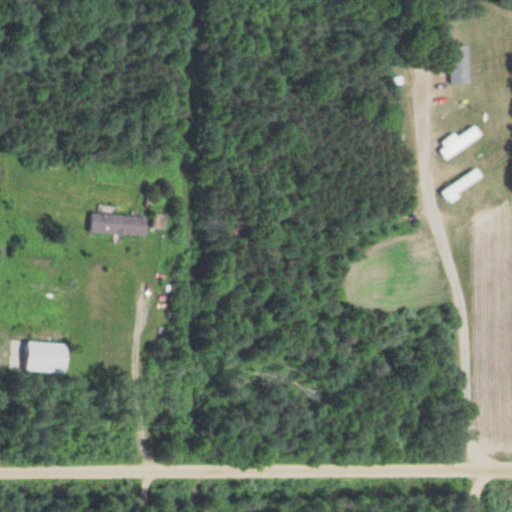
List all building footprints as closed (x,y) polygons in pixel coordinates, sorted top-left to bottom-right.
[(462,85),(462,45),(443,45),(443,85),(462,85)] [(431,148),(439,160),(474,135),(466,123),(431,148)] [(441,202),(475,177),(468,168),(434,192),(441,202)] [(139,237),(141,217),(85,213),(84,233),(139,237)] [(147,228),(160,228),(160,215),(147,215),(147,228)] [(366,239),(369,250),(415,240),(413,229),(366,239)]
